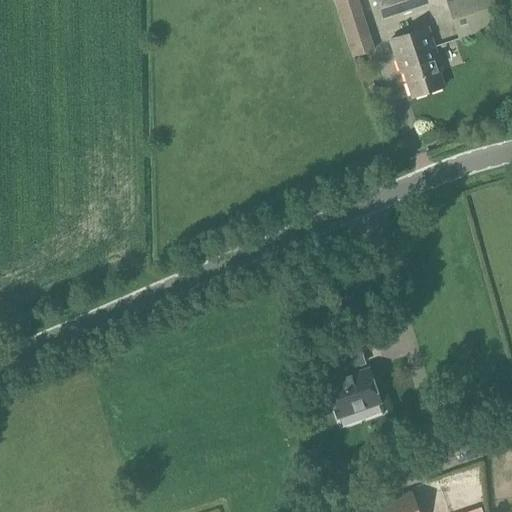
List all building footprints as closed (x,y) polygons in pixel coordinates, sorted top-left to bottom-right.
[(332,0),(352,57),(374,51),(357,0),(332,0)] [(375,0),(383,20),(427,5),(425,0),(375,0)] [(456,43),(509,25),(499,0),(446,0),(442,1),(456,43)] [(443,87),(438,71),(441,70),(427,28),(389,41),(400,73),(403,71),(412,98),(443,87)] [(337,418),(378,403),(367,369),(325,384),(337,418)] [(377,511),(416,511),(409,491),(374,503),(377,511)]
